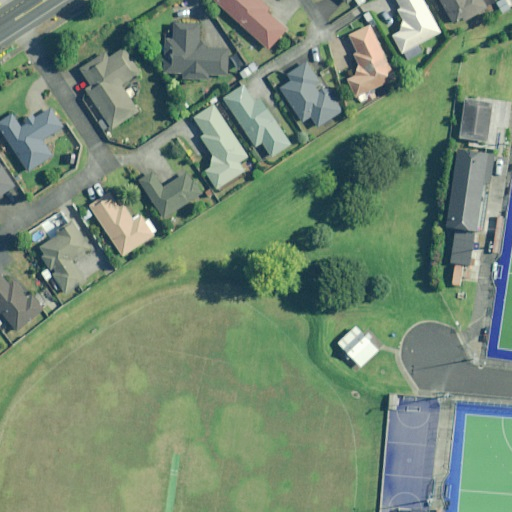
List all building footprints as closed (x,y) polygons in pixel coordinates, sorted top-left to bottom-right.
[(270,10),(259,0),(214,0),(269,50),(287,30),(268,12),(270,10)] [(441,33),(423,0),(397,0),(401,8),(398,10),(403,20),(402,31),(393,36),(402,53),(441,33)] [(489,0),(440,0),(453,23),(463,18),(465,22),(487,9),(485,5),(491,2),(489,0)] [(202,48),(203,24),(171,22),(170,39),(166,39),(164,73),(183,74),(182,79),(209,80),(209,75),(228,76),(229,49),(202,48)] [(359,64),(356,76),(348,80),(356,97),(395,79),(371,26),(350,35),(357,52),(354,54),(359,64)] [(140,74),(124,48),(108,59),(105,54),(81,69),(92,86),(86,89),(112,129),(138,112),(121,86),(140,74)] [(258,68),(254,62),(239,73),(244,79),(258,68)] [(292,72),(286,75),(290,82),(281,88),(302,122),(311,117),(318,128),(342,112),(326,87),(324,89),(307,62),(292,72)] [(254,102),(244,86),(224,99),(256,147),(262,142),(272,157),(291,145),(260,98),(254,102)] [(470,98),(462,138),(488,143),(496,103),(470,98)] [(247,157),(214,106),(195,118),(205,134),(201,137),(213,155),(211,167),(205,171),(217,189),(244,171),(238,163),(247,157)] [(23,119),(26,124),(21,128),(12,114),(0,121),(0,127),(28,172),(53,156),(43,140),(63,127),(51,108),(36,118),(33,113),(23,119)] [(493,148),(463,144),(452,224),(482,229),(493,148)] [(0,196),(16,187),(0,162),(0,196)] [(166,164),(152,173),(140,181),(164,219),(202,194),(187,172),(176,179),(166,164)] [(149,220),(145,223),(141,216),(134,220),(123,205),(120,207),(110,193),(90,206),(123,256),(154,236),(153,234),(157,231),(149,220)] [(41,257),(49,268),(41,273),(47,281),(54,276),(66,294),(86,280),(73,261),(91,248),(75,223),(40,247),(45,254),(41,257)] [(458,228),(453,261),(471,264),(476,231),(458,228)] [(464,266),(456,264),(453,286),(460,287),(464,266)] [(10,267),(0,274),(0,310),(19,334),(46,312),(43,309),(51,303),(43,293),(35,299),(10,267)] [(358,326),(338,343),(359,366),(379,349),(358,326)]
